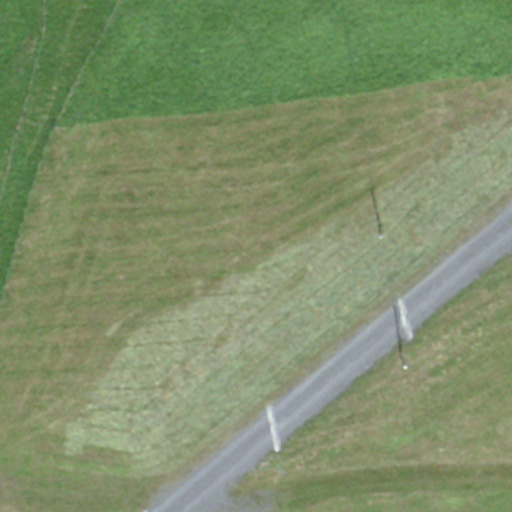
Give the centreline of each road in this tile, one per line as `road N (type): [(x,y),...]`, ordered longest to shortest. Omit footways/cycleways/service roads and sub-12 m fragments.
road 1 (unclassified): [(511,226),(183,511)]
road 2 (track): [(199,511),(289,491),(511,479)]
